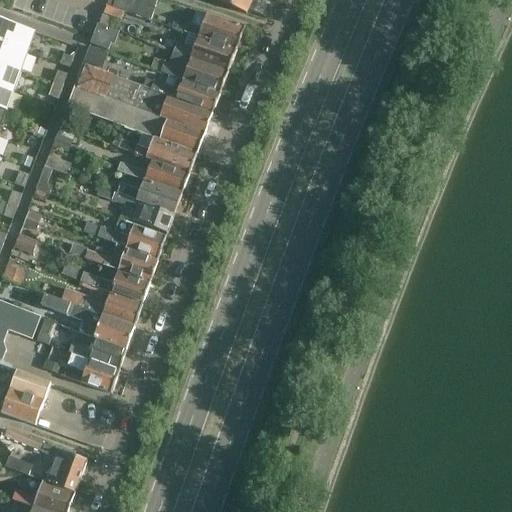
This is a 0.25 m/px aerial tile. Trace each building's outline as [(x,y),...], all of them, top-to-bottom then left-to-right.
[(134,0),(109,0),(107,6),(130,14),(134,0)] [(216,0),(216,1),(246,14),(252,0),(216,0)] [(122,22),(125,13),(107,8),(105,16),(122,22)] [(185,31),(200,37),(237,50),(246,26),(207,13),(203,27),(189,22),(185,31)] [(0,20),(0,43),(28,54),(35,33),(0,20)] [(177,44),(174,52),(191,59),(228,73),(237,50),(200,37),(194,51),(177,44)] [(0,43),(0,65),(21,73),(28,54),(0,43)] [(65,53),(60,65),(70,69),(74,56),(65,53)] [(176,66),(172,76),(183,80),(220,95),(228,73),(191,59),(187,70),(176,66)] [(0,65),(0,86),(14,92),(21,73),(0,65)] [(82,66),(75,87),(205,134),(213,115),(144,88),(82,66)] [(58,71),(53,84),(63,88),(68,74),(58,71)] [(147,80),(144,88),(213,115),(220,95),(183,80),(179,92),(147,80)] [(63,88),(53,84),(49,96),(59,99),(63,88)] [(0,122),(2,123),(6,112),(7,112),(14,92),(0,86),(0,122)] [(205,134),(75,87),(68,107),(143,135),(198,154),(205,134)] [(60,127),(52,149),(67,155),(76,133),(60,127)] [(143,135),(139,147),(122,141),(119,149),(152,161),(190,174),(198,154),(143,135)] [(49,157),(45,168),(52,171),(67,177),(72,165),(49,157)] [(118,172),(145,182),(182,195),(190,174),(152,161),(148,174),(121,164),(118,172)] [(45,168),(37,191),(50,196),(53,188),(47,186),(52,171),(45,168)] [(122,185),(118,194),(175,215),(182,195),(145,182),(141,192),(122,185)] [(99,188),(96,195),(138,211),(134,221),(168,234),(175,215),(118,194),(99,188)] [(12,191),(8,204),(17,208),(22,195),(12,191)] [(47,195),(36,191),(33,199),(44,203),(47,195)] [(17,208),(8,204),(3,216),(13,220),(17,208)] [(29,213),(24,226),(37,231),(42,218),(29,213)] [(86,225),(83,234),(126,249),(158,260),(166,237),(135,226),(130,239),(101,229),(100,230),(86,225)] [(37,241),(21,234),(15,247),(32,254),(37,241)] [(85,260),(97,264),(119,271),(150,283),(158,260),(126,249),(121,264),(88,252),(85,260)] [(17,284),(21,272),(7,266),(2,278),(17,284)] [(80,283),(111,294),(143,305),(150,283),(119,271),(114,284),(83,273),(80,283)] [(65,289),(61,301),(135,329),(143,305),(111,294),(106,306),(87,299),(88,298),(65,289)] [(135,329),(61,301),(46,295),(42,305),(62,312),(60,316),(83,324),(80,334),(95,339),(95,340),(127,351),(135,329)] [(29,313),(21,310),(0,302),(0,327),(9,331),(21,336),(29,313)] [(33,340),(41,318),(29,313),(21,336),(33,340)] [(0,327),(0,341),(4,343),(9,331),(0,327)] [(73,344),(69,354),(120,371),(127,351),(95,340),(91,350),(73,344)] [(120,371),(69,354),(72,355),(68,367),(85,373),(81,384),(112,394),(120,372),(120,371)] [(0,361),(0,413),(36,427),(51,385),(18,373),(1,367),(2,363),(0,361)] [(44,444),(17,433),(13,441),(40,452),(44,444)] [(55,460),(46,484),(75,494),(87,462),(45,446),(41,455),(55,460)] [(32,467),(9,458),(5,468),(28,477),(32,467)] [(12,501),(33,509),(42,511),(68,511),(75,494),(46,484),(42,482),(37,498),(16,491),(12,501)]
